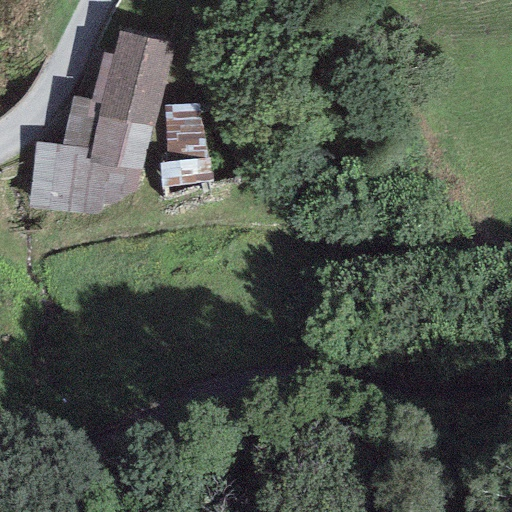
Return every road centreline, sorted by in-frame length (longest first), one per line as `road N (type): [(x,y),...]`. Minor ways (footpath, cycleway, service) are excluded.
road 1 (unclassified): [(0,458),(29,471),(70,466),(253,385),(511,404)]
road 2 (unclassified): [(100,0),(41,105),(0,141)]
